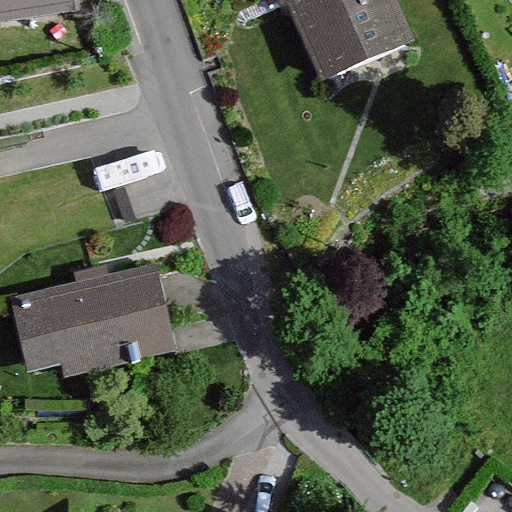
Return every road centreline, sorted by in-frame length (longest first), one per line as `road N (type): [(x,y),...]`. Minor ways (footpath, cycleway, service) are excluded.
road 1 (residential): [(148,0),(256,332),(295,413),(395,511)]
road 2 (unknown): [(295,413),(190,458),(135,467),(0,465)]
